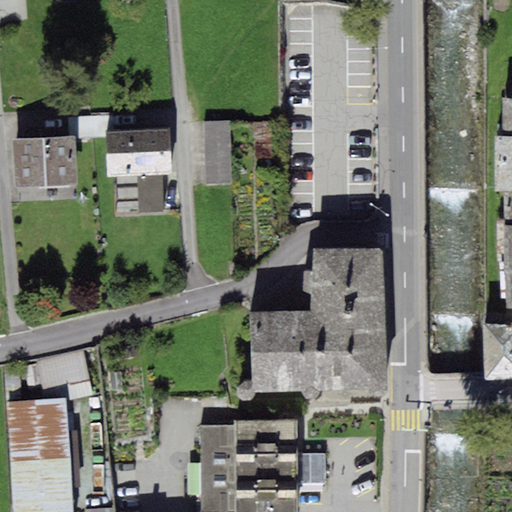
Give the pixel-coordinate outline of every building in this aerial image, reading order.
[(511,99),(503,99),(504,137),(511,136),(511,99)] [(232,183),(230,120),(202,122),(205,184),(232,183)] [(169,128),(105,131),(107,177),(116,177),(162,174),(171,174),(169,128)] [(495,137),(496,164),(511,164),(511,136),(504,137),(495,137)] [(75,137),(44,138),(46,187),(78,185),(75,137)] [(46,187),(44,138),(11,140),(14,189),(46,187)] [(511,164),(496,164),(495,192),(504,191),(511,190),(511,164)] [(162,174),(116,177),(117,215),(164,212),(162,174)] [(313,311),(315,391),(388,389),(384,247),(314,249),(313,311)] [(315,391),(313,311),(249,313),(252,394),(315,391)] [(511,325),(483,324),(484,354),(511,352),(511,325)] [(511,352),(484,354),(485,381),(511,379),(511,352)] [(96,511),(88,387),(34,391),(53,469),(45,511),(96,511)] [(235,420),(235,426),(201,426),(201,467),(297,467),(297,420),(235,420)] [(296,511),(297,467),(201,467),(200,511),(296,511)]
